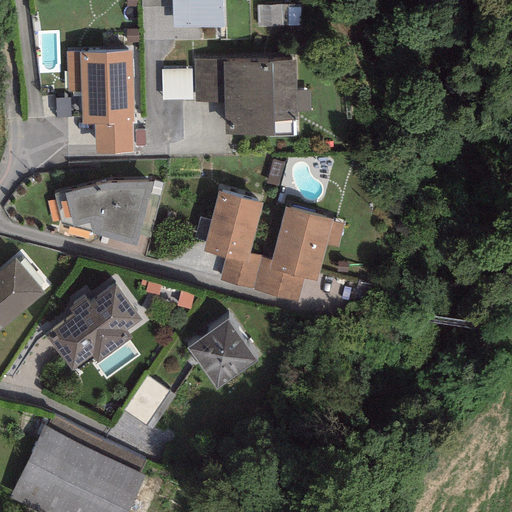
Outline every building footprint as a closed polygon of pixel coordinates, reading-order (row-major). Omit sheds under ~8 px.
[(221,0),(171,0),(172,28),(222,26),(221,0)] [(298,4),(255,7),(257,27),(299,24),(298,4)] [(132,123),(131,52),(65,54),(66,92),(80,91),(81,125),(94,125),(95,153),(132,152),(131,123),(132,123)] [(267,57),(221,59),(192,60),(194,103),(224,102),(225,136),(273,134),(273,122),(297,121),(297,113),(310,112),(309,90),(296,90),(295,61),(267,62),(267,57)] [(161,100),(191,99),(190,70),(161,71),(161,100)] [(69,98),(55,99),(55,118),(70,117),(69,98)] [(284,163),(271,160),(265,184),(278,187),(284,163)] [(136,247),(153,182),(107,183),(70,191),(69,189),(53,194),(61,224),(91,232),(91,234),(136,247)] [(261,204),(217,192),(210,221),(204,241),(202,251),(224,257),(246,263),(248,254),(261,204)] [(332,220),(285,208),(271,260),(268,270),(303,279),(316,282),(326,245),(337,248),(343,225),(331,222),(332,220)] [(204,241),(210,221),(199,218),(194,239),(204,241)] [(252,289),(260,257),(248,254),(246,263),(224,257),(218,281),(252,289)] [(260,257),(252,289),(297,301),(303,279),(268,270),(271,260),(260,257)] [(15,258),(0,271),(0,330),(43,293),(42,291),(48,286),(25,258),(19,263),(15,258)] [(378,281),(357,276),(354,289),(375,294),(378,281)] [(71,316),(44,334),(70,371),(91,357),(96,364),(132,339),(125,331),(140,320),(115,284),(89,303),(83,295),(65,307),(71,316)] [(227,319),(185,349),(215,390),(256,361),(227,319)] [(174,397),(144,375),(121,408),(151,430),(174,397)] [(126,511),(145,475),(43,425),(7,498),(36,511),(126,511)]
